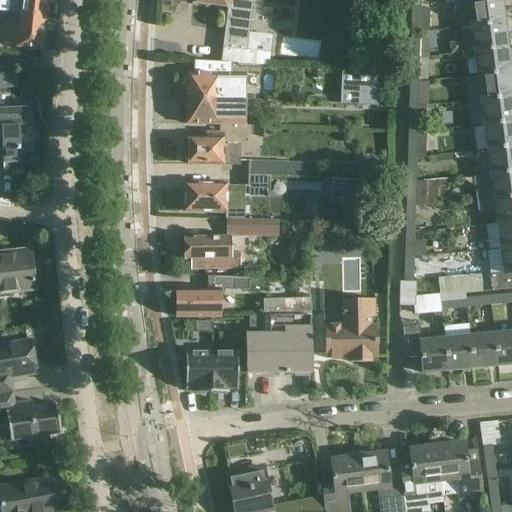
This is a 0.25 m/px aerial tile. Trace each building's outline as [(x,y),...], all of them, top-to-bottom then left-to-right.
[(10,0),(11,1),(12,1),(11,14),(44,18),(45,0),(10,0)] [(191,0),(191,5),(228,9),(221,64),(230,64),(230,63),(237,63),(237,65),(267,66),(268,54),(264,53),(246,51),(252,0),(191,0)] [(455,4),(459,29),(473,27),(504,23),(501,0),(443,0),(444,5),(455,4)] [(410,33),(420,33),(420,32),(429,32),(430,8),(411,8),(410,33)] [(0,24),(0,37),(7,39),(6,46),(40,50),(44,18),(11,14),(10,25),(0,24)] [(473,27),(476,51),(507,47),(504,23),(473,27)] [(410,57),(420,58),(420,33),(410,33),(410,57)] [(476,51),(479,76),(510,72),(507,47),(476,51)] [(336,66),(345,67),(346,54),(337,53),(336,66)] [(419,81),(420,58),(410,57),(409,82),(419,83),(419,81)] [(186,72),(185,99),(244,100),(245,100),(245,74),(230,74),(230,64),(221,64),(197,64),(197,72),(186,72)] [(339,71),(338,103),(375,104),(376,72),(339,71)] [(479,76),(482,101),(511,96),(511,83),(510,72),(479,76)] [(408,107),(418,107),(418,106),(419,83),(409,82),(408,107)] [(511,96),(482,101),(486,125),(511,121),(511,96)] [(185,99),(185,126),(244,126),(244,100),(185,99)] [(417,132),(417,130),(417,126),(418,107),(408,107),(408,132),(417,132)] [(0,158),(2,158),(3,164),(21,162),(20,144),(34,143),(31,108),(0,110),(0,158)] [(511,121),(486,125),(489,150),(511,146),(511,121)] [(417,157),(426,157),(426,130),(417,130),(417,132),(408,132),(407,157),(417,157)] [(226,144),(226,132),(206,132),(206,137),(188,136),(188,149),(185,149),(185,161),(188,161),(188,166),(225,167),(225,166),(240,166),(241,145),(226,144)] [(511,146),(489,150),(492,174),(511,171),(511,146)] [(406,182),(416,182),(417,157),(407,157),(406,182)] [(288,177),(289,162),(249,161),(249,176),(288,177)] [(473,178),(476,201),(511,196),(511,171),(492,174),(492,176),(473,178)] [(185,194),(185,212),(225,212),(225,220),(226,220),(244,220),(244,198),(250,198),(250,182),(270,183),(270,176),(249,176),(248,176),(248,186),(227,186),(227,185),(187,184),(187,190),(190,190),(190,194),(185,194)] [(331,179),(331,182),(332,182),(331,187),(337,188),(336,198),(333,198),(333,201),(337,201),(337,199),(370,200),(371,181),(331,179)] [(425,207),(425,182),(416,182),(406,182),(406,206),(416,207),(425,207)] [(497,211),(498,223),(511,221),(511,196),(476,201),(477,214),(497,211)] [(416,207),(406,206),(405,231),(415,232),(416,207)] [(191,260),(191,271),(241,269),(241,254),(232,254),(232,237),(278,237),(278,220),(226,220),(226,236),(183,237),(184,260),(191,260)] [(295,242),(304,241),(303,221),(295,222),(295,242)] [(511,221),(498,223),(502,248),(511,246),(511,221)] [(404,256),(414,256),(415,232),(405,231),(404,256)] [(319,237),(319,253),(336,252),(336,237),(319,237)] [(489,275),(491,291),(511,288),(511,246),(502,248),(505,273),(489,275)] [(0,294),(36,290),(32,251),(0,254),(0,294)] [(404,256),(404,281),(404,282),(414,282),(414,281),(414,256),(404,256)] [(439,297),(442,296),(482,293),(481,275),(438,278),(439,294),(439,297)] [(176,302),(172,302),(172,315),(176,315),(177,317),(207,317),(220,317),(220,290),(234,290),(234,277),(208,277),(208,290),(176,290),(176,302)] [(399,282),(399,307),(403,307),(415,306),(416,306),(416,299),(416,290),(416,283),(414,282),(404,282),(399,282)] [(497,295),(492,296),(493,306),(498,305),(509,304),(508,294),(497,295)] [(476,297),(467,298),(468,308),(478,307),(484,307),(483,296),(476,297)] [(310,298),(263,300),(264,316),(310,315),(310,298)] [(456,299),(442,301),(443,311),(448,310),(457,309),(460,309),(459,299),(456,299)] [(326,327),(326,359),(350,359),(351,363),(371,363),(371,359),(377,359),(377,326),(371,326),(371,317),(374,317),(374,300),(343,300),(343,327),(326,327)] [(264,333),(245,333),(245,353),(246,375),(314,374),(313,326),(311,326),(310,315),(264,316),(264,317),(264,319),(264,330),(264,333)] [(249,317),(249,330),(264,330),(264,319),(264,317),(249,317)] [(196,322),(196,332),(212,332),(212,322),(196,322)] [(422,357),(424,373),(449,371),(446,339),(421,341),(420,327),(402,328),(405,358),(422,357)] [(511,332),(495,334),(498,367),(511,365),(511,332)] [(495,334),(471,337),(474,369),(498,367),(495,334)] [(471,337),(446,339),(449,371),(474,369),(471,337)] [(0,394),(13,392),(10,378),(37,374),(31,340),(0,345),(0,394)] [(212,353),(186,353),(186,389),(196,389),(196,393),(197,393),(205,393),(212,393),(212,353)] [(245,353),(212,353),(212,393),(218,393),(227,393),(228,393),(228,389),(238,389),(238,375),(246,375),(245,353)] [(0,414),(7,414),(11,442),(61,434),(57,404),(33,408),(32,401),(14,404),(13,392),(0,394),(0,414)] [(481,445),(498,442),(494,420),(477,423),(481,445)] [(458,495),(459,503),(484,500),(480,461),(468,463),(465,442),(437,446),(444,497),(458,495)] [(410,460),(399,462),(402,483),(406,511),(430,511),(430,504),(443,503),(443,497),(444,497),(437,446),(409,450),(410,457),(410,460)] [(377,488),(379,511),(406,511),(402,483),(391,485),(386,453),(359,456),(364,490),(377,488)] [(493,454),(483,455),(486,473),(495,472),(493,454)] [(319,481),(323,511),(351,511),(349,492),(364,490),(359,456),(331,460),(333,480),(319,481)] [(264,468),(227,476),(234,511),(273,511),(272,506),(264,468)] [(0,488),(0,497),(2,511),(64,511),(68,511),(61,476),(0,488)] [(487,481),(489,498),(498,497),(496,480),(487,481)]
